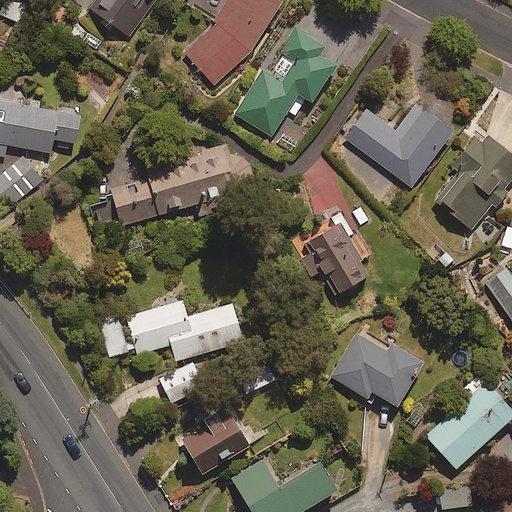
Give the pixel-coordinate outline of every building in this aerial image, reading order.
[(132,34),(154,2),(150,0),(94,0),(91,5),(132,34)] [(183,47),(213,83),(252,50),(283,0),(225,0),(210,25),(183,47)] [(326,41),(298,24),(269,71),(263,67),(235,112),(272,136),(288,109),(295,114),(305,97),(312,101),(336,62),(320,51),(326,41)] [(52,151),(53,145),(74,148),(80,113),(24,103),(25,98),(0,93),(0,155),(5,156),(7,143),(52,151)] [(454,127),(416,101),(396,129),(367,108),(346,139),(412,186),(454,127)] [(511,176),(511,151),(474,122),(459,141),(466,147),(455,160),(462,166),(436,200),(472,228),(492,202),(496,205),(508,189),(504,186),(511,176)] [(198,211),(243,197),(226,141),(143,167),(146,177),(109,188),(112,198),(91,205),(99,232),(195,202),(198,211)] [(44,177),(25,154),(0,175),(0,209),(2,212),(44,177)] [(357,231),(348,217),(342,221),(341,220),(295,249),(311,275),(317,272),(322,281),(326,279),(335,293),(368,273),(359,258),(370,252),(360,235),(353,239),(350,235),(357,231)] [(511,272),(507,265),(485,281),(511,318),(511,272)] [(187,315),(183,299),(120,317),(118,311),(98,317),(109,355),(136,348),(137,353),(171,343),(176,359),(244,340),(233,302),(187,315)] [(389,350),(358,330),(331,374),(366,396),(371,388),(396,405),(424,360),(394,341),(389,350)] [(204,386),(193,362),(159,377),(171,401),(204,386)] [(457,467),(511,415),(511,406),(479,372),(468,383),(474,389),(426,434),(457,467)] [(252,443),(229,405),(180,434),(202,472),(252,443)] [(296,511),(338,487),(315,450),(303,457),(310,467),(281,485),(265,458),(233,477),(254,511),(296,511)] [(473,504),(471,487),(440,490),(441,507),(473,504)]
